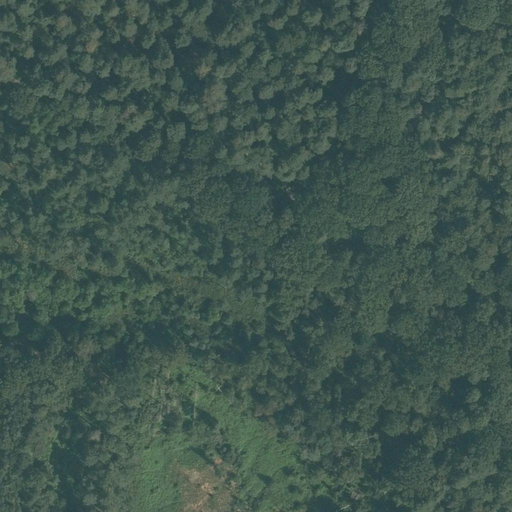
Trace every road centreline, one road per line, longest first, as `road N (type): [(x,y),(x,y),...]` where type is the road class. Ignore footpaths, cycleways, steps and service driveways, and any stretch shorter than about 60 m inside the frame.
road 1 (track): [(0,80),(253,157),(286,185)]
road 2 (track): [(286,185),(304,248),(341,302),(478,375)]
road 3 (track): [(286,185),(307,188),(321,171),(386,0)]
road 4 (unknown): [(307,188),(338,262),(438,358)]
road 5 (unclassified): [(362,511),(377,493),(511,403)]
